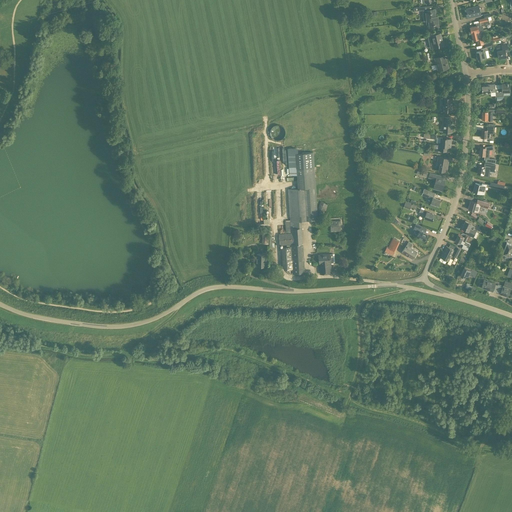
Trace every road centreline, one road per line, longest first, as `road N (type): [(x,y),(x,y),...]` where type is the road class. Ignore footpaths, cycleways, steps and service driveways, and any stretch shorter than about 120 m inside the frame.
road 1 (unclassified): [(0,304),(25,315),(118,327),(161,315),(210,287),(396,284)]
road 2 (unclassified): [(422,279),(459,187),(466,74)]
road 3 (track): [(410,287),(358,309),(359,355),(344,410)]
